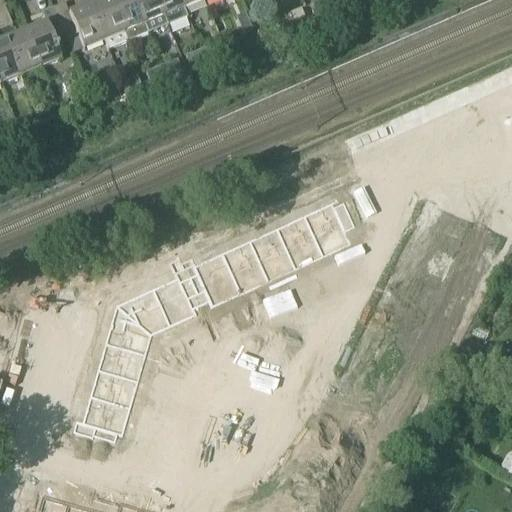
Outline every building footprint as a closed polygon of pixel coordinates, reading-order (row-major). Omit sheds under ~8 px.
[(133,1),(132,0),(111,0),(108,1),(127,46),(148,37),(144,28),(133,1)] [(132,0),(133,1),(144,28),(148,37),(167,29),(163,20),(155,1),(154,0),(132,0)] [(187,21),(183,12),(178,1),(178,0),(154,0),(155,1),(163,20),(167,29),(187,21)] [(201,0),(178,0),(178,1),(183,12),(203,4),(202,1),(201,0)] [(324,0),(309,7),(313,16),(328,10),(324,0)] [(324,0),(328,10),(344,3),(342,0),(324,0)] [(88,10),(102,45),(104,44),(108,54),(127,46),(108,1),(88,10)] [(53,11),(64,37),(63,37),(72,57),(102,45),(88,10),(69,18),(64,6),(53,11)] [(304,20),(300,10),(283,17),(287,27),(304,20)] [(45,26),(45,27),(46,26),(53,42),(63,37),(64,37),(53,11),(41,16),(45,26)] [(46,26),(45,27),(24,35),(39,72),(61,63),(53,42),(46,26)] [(6,43),(20,79),(39,72),(24,35),(6,43)] [(0,45),(0,87),(0,88),(20,79),(6,43),(0,45)] [(220,54),(217,46),(185,60),(188,68),(220,54)] [(180,71),(177,63),(160,70),(164,78),(180,71)] [(164,78),(160,70),(146,76),(150,84),(164,78)] [(140,88),(136,80),(120,86),(126,102),(142,95),(139,88),(140,88)] [(57,122),(54,114),(37,121),(40,129),(57,122)] [(22,127),(25,135),(40,129),(37,121),(22,127)] [(17,139),(13,130),(0,135),(0,142),(1,145),(17,139)] [(140,275),(105,402),(170,419),(193,326),(384,241),(351,175),(140,275)] [(417,259),(404,286),(450,313),(466,284),(417,259)] [(404,286),(392,307),(439,333),(450,313),(404,286)] [(392,307),(381,329),(428,356),(439,333),(392,307)] [(465,313),(461,320),(462,320),(468,324),(469,324),(472,317),(465,313)] [(25,315),(7,319),(1,345),(15,349),(25,315)] [(462,320),(459,325),(466,329),(469,324),(468,324),(462,320)] [(381,329),(369,350),(416,375),(428,356),(381,329)] [(369,351),(359,371),(405,396),(416,376),(369,351)] [(442,357),(440,362),(446,365),(449,361),(442,357)] [(0,386),(0,427),(45,441),(56,403),(44,399),(0,386)] [(350,395),(338,417),(380,442),(393,419),(350,395)] [(339,419),(326,439),(369,462),(380,442),(339,419)] [(328,440),(317,461),(358,484),(369,463),(328,440)] [(498,474),(511,478),(511,455),(509,456),(507,457),(505,459),(498,474)] [(314,462),(305,482),(347,504),(358,484),(314,462)] [(304,484),(295,506),(307,511),(342,511),(347,505),(304,484)] [(116,511),(75,498),(68,511),(116,511)]
